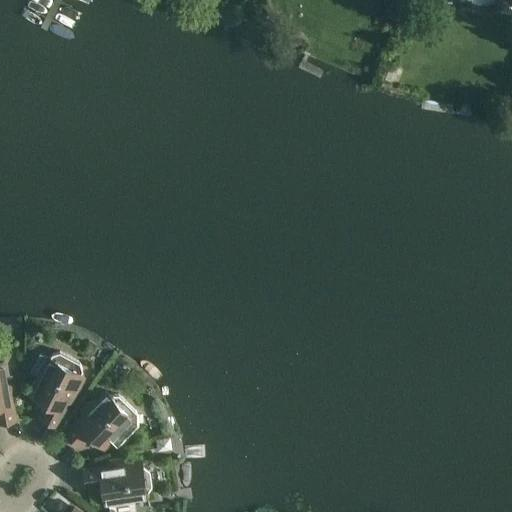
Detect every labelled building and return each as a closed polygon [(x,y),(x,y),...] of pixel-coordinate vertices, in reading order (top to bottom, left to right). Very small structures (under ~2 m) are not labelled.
[(248,0),(263,8),(267,0),(248,0)] [(39,352),(30,371),(40,376),(31,394),(49,403),(42,417),(54,424),(61,409),(66,400),(71,403),(79,389),(73,386),(80,373),(81,371),(82,369),(80,361),(59,351),(52,353),(51,355),(50,357),(39,352)] [(0,363),(0,420),(0,421),(14,419),(9,393),(15,392),(12,376),(6,377),(4,362),(0,363)] [(108,393),(107,392),(96,403),(92,398),(81,410),(85,414),(67,433),(77,443),(88,431),(103,446),(110,438),(117,445),(138,423),(137,421),(136,411),(118,393),(108,393)] [(100,467),(84,470),(86,483),(102,481),(105,501),(108,501),(109,511),(135,511),(133,497),(146,495),(146,493),(152,485),(149,469),(141,463),(141,461),(126,463),(125,457),(109,460),(110,466),(100,467)]
